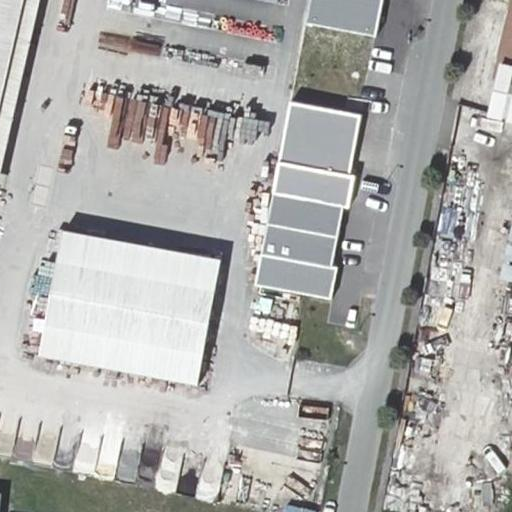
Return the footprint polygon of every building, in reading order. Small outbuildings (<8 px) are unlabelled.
[(511,116),(511,10),(493,112),(511,116)] [(310,259),(313,226),(289,223),(286,256),(310,259)] [(220,257),(61,227),(37,352),(196,383),(220,257)] [(274,353),(289,356),(294,330),(279,327),(274,353)] [(162,446),(144,443),(145,442),(125,438),(117,479),(154,486),(162,446)]
